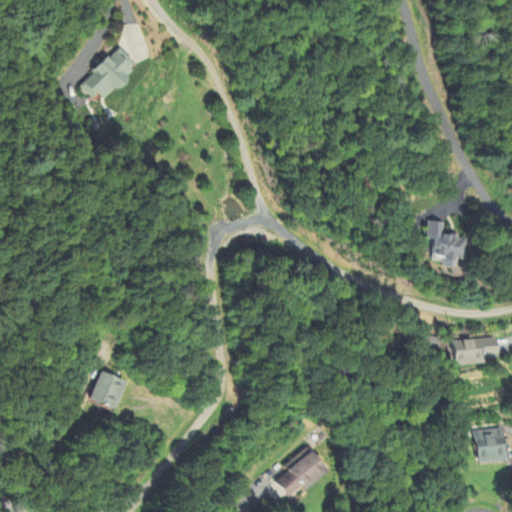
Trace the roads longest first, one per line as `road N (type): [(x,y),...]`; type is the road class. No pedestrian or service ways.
road 1 (residential): [(127,511),(213,400),(208,259),(214,234),(236,219),(261,218),(359,285),(431,314),(511,303)]
road 2 (residential): [(511,217),(477,182),(430,93),(405,0)]
